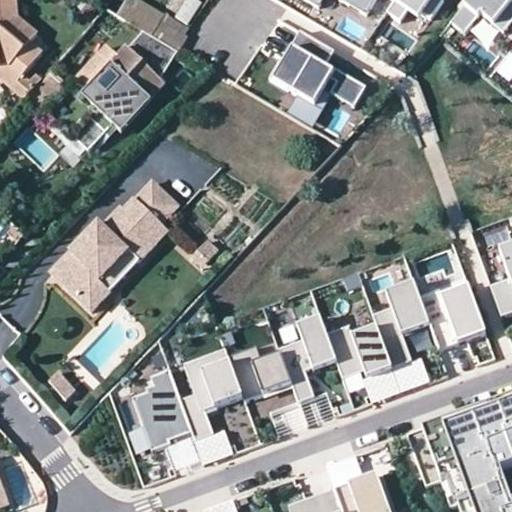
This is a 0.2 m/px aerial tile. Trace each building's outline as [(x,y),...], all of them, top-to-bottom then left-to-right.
[(183,0),(177,18),(194,24),(201,0),(183,0)] [(375,0),(308,0),(318,6),(322,0),(345,0),(367,14),(375,0)] [(385,0),(381,8),(399,21),(409,8),(434,17),(446,0),(385,0)] [(511,0),(467,0),(448,22),(466,37),(487,12),(504,26),(511,16),(511,0)] [(178,53),(186,41),(123,5),(115,17),(178,53)] [(0,74),(13,75),(24,86),(45,62),(34,51),(44,39),(24,22),(24,7),(0,7),(0,74)] [(333,61),(300,39),(290,55),(291,56),(283,68),(279,66),(267,85),(310,114),(328,89),(334,93),(327,103),(350,119),(363,99),(333,79),(331,81),(323,76),(333,61)] [(134,120),(163,89),(129,58),(119,67),(108,56),(70,96),(55,83),(31,107),(90,161),(116,134),(131,117),(134,120)] [(171,81),(189,96),(211,72),(191,60),(171,81)] [(0,85),(15,96),(24,86),(13,75),(0,74),(0,85)] [(30,91),(36,97),(44,89),(37,84),(30,91)] [(24,86),(15,96),(26,108),(36,97),(30,91),(24,86)] [(119,136),(134,120),(131,117),(116,134),(119,136)] [(181,204),(155,179),(127,209),(124,206),(105,225),(101,221),(94,229),(88,246),(80,255),(75,250),(57,268),(69,279),(65,283),(94,311),(113,290),(101,279),(131,248),(143,259),(161,240),(153,233),(164,222),(181,204)] [(171,228),(164,222),(153,233),(161,240),(171,228)] [(88,246),(94,229),(75,250),(80,255),(88,246)] [(199,265),(218,252),(210,240),(191,253),(199,265)] [(143,259),(131,248),(101,279),(113,290),(143,259)] [(511,316),(511,248),(497,254),(508,284),(488,291),(500,321),(511,316)] [(69,279),(57,268),(53,272),(65,283),(69,279)] [(392,312),(373,319),(377,330),(393,372),(412,365),(403,339),(430,329),(415,287),(386,297),(392,312)] [(299,406),(315,400),(305,375),(313,372),(314,374),(337,366),(327,338),(321,322),(298,330),(304,345),(280,353),(281,357),(292,388),(299,406)] [(350,330),(327,338),(337,366),(343,382),(366,374),(368,381),(393,372),(377,330),(353,339),(350,330)] [(243,400),(245,405),(292,388),(281,357),(262,364),(257,350),(229,360),(243,400)] [(196,444),(214,437),(206,414),(243,400),(229,360),(226,353),(185,368),(196,398),(181,403),(194,438),(196,444)] [(58,369),(47,381),(68,400),(79,389),(58,369)] [(172,446),(194,438),(181,403),(171,376),(154,382),(157,391),(149,394),(151,398),(136,403),(155,456),(174,449),(172,446)] [(511,472),(511,401),(407,440),(426,492),(441,486),(450,511),(458,509),(470,505),(472,511),(511,511),(511,505),(507,491),(511,489),(511,482),(509,473),(511,472)] [(124,432),(132,454),(150,447),(142,426),(124,432)] [(389,511),(377,477),(335,493),(341,511),(389,511)] [(0,493),(0,507),(9,504),(4,492),(0,493)] [(296,507),(293,511),(341,511),(335,493),(296,507)]
